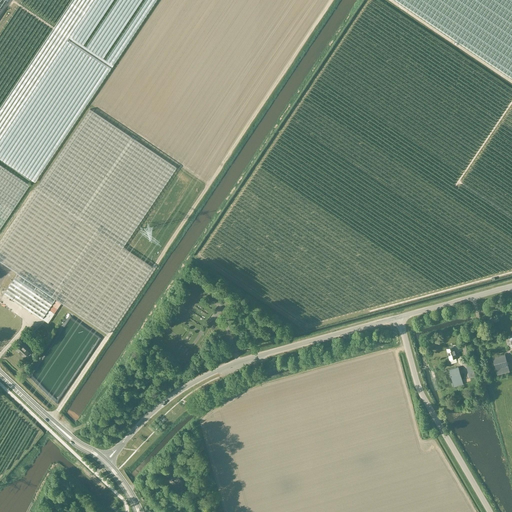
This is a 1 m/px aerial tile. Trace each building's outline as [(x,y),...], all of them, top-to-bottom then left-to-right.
[(511,0),(395,0),(511,78),(511,0)] [(34,190),(0,240),(0,260),(17,272),(3,293),(41,319),(41,318),(48,323),(54,313),(57,309),(51,304),(53,301),(56,303),(57,301),(54,299),(55,298),(107,334),(152,268),(123,247),(177,168),(91,109),(41,183),(35,191),(34,190)] [(0,228),(29,185),(0,165),(0,228)] [(28,357),(30,354),(28,352),(20,344),(15,349),(24,357),(26,355),(28,357)] [(446,349),(449,359),(459,357),(457,353),(455,353),(453,347),(446,349)] [(496,369),(508,366),(505,354),(493,358),(496,369)] [(452,381),(461,378),(458,367),(449,370),(452,381)] [(452,381),(454,387),(463,384),(462,378),(461,378),(452,381)] [(168,476),(175,469),(169,464),(167,466),(167,467),(163,472),(168,476)] [(176,476),(172,480),(178,485),(182,481),(176,476)]
